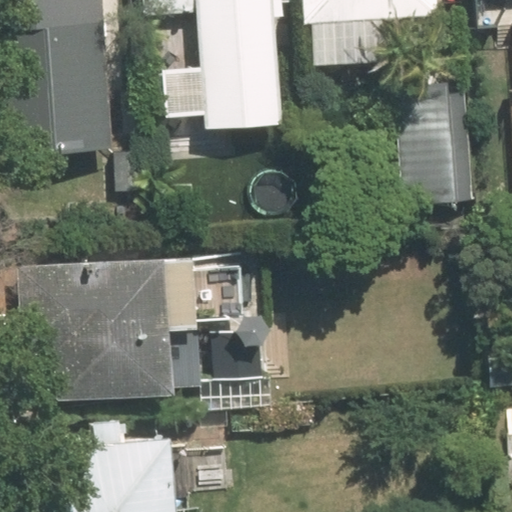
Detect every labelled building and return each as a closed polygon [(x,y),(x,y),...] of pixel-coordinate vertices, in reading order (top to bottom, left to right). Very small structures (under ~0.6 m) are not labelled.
[(0,0),(0,154),(106,147),(95,0),(0,0)] [(132,0),(133,11),(195,9),(198,130),(270,128),(266,0),(132,0)] [(378,14),(429,11),(428,0),(298,0),(303,71),(381,67),(378,14)] [(185,150),(114,147),(112,190),(183,193),(185,150)] [(463,257),(423,218),(396,244),(436,284),(463,257)] [(200,257),(17,258),(17,352),(45,352),(45,388),(270,387),(270,315),(200,315),(200,257)] [(122,416),(72,417),(72,439),(0,440),(0,511),(165,511),(163,437),(123,438),(122,416)]
